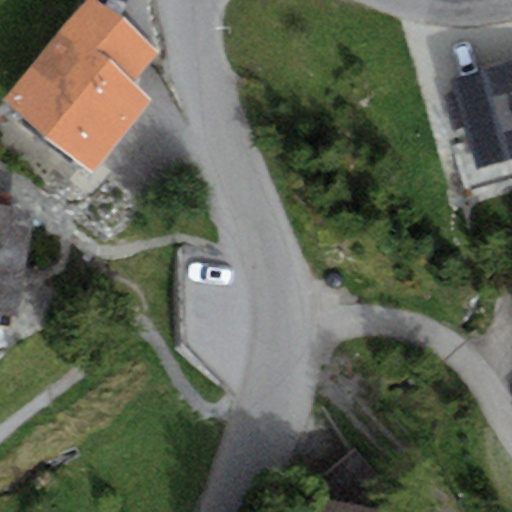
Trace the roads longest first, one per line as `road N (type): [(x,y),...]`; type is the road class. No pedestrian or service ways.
road 1 (residential): [(222,511),(280,363),(288,320),(233,171),(187,0)]
road 2 (track): [(0,434),(142,332),(202,409),(258,421)]
